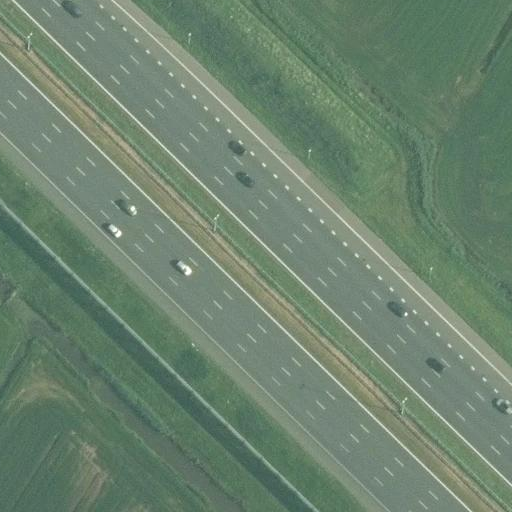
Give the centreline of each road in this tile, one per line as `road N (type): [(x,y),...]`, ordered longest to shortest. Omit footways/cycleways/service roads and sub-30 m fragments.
road 1 (motorway): [(511,447),(48,0)]
road 2 (motorway): [(0,93),(433,511)]
